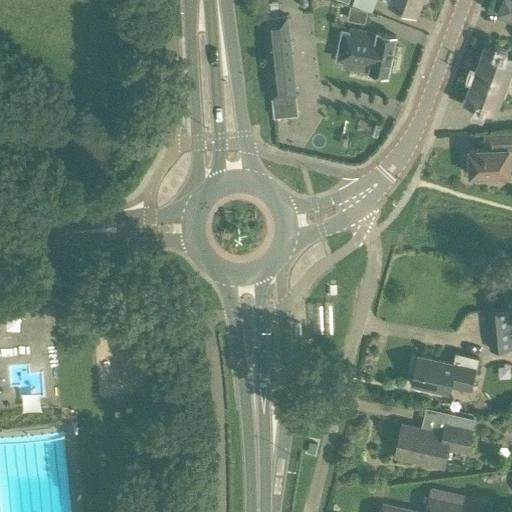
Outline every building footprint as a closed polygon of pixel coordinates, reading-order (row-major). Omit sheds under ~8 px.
[(420,0),(390,0),(389,2),(415,12),(420,0)] [(511,0),(502,0),(497,14),(511,19),(511,0)] [(288,14),(262,17),(265,44),(291,42),(288,14)] [(377,33),(350,27),(343,64),(369,70),(388,74),(396,35),(377,31),(377,33)] [(495,111),(511,65),(511,54),(485,45),(465,100),(495,111)] [(470,174),(511,173),(510,149),(511,148),(511,132),(493,133),(494,147),(469,148),(470,174)] [(0,310),(28,308),(25,283),(0,285),(0,310)] [(511,306),(486,309),(489,349),(511,347),(511,306)] [(476,367),(478,357),(456,352),(454,362),(418,354),(411,384),(448,392),(450,385),(471,390),(477,367),(476,367)] [(466,450),(471,428),(474,417),(449,411),(447,422),(444,432),(403,423),(395,455),(443,465),(447,446),(466,450)] [(476,511),(478,503),(429,492),(424,511),(420,511),(384,503),(381,511),(476,511)]
